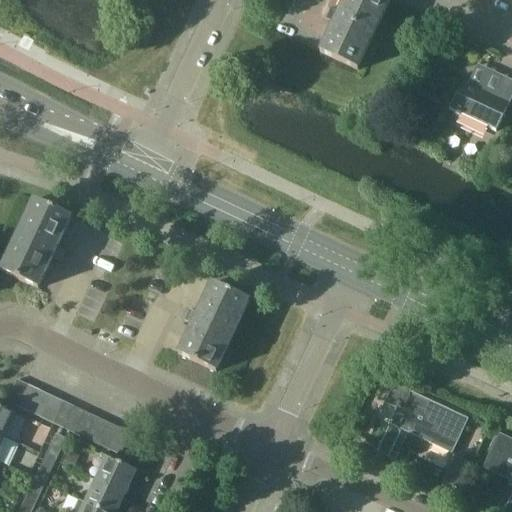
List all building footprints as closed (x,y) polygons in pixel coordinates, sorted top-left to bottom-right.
[(358,71),(392,1),(390,0),(345,0),(339,13),(332,9),(327,20),(335,23),(320,54),(358,71)] [(467,84),(462,95),(459,93),(450,111),(457,114),(456,116),(460,118),(461,116),(496,133),(511,99),(511,82),(504,79),(495,98),(467,84)] [(58,248),(72,218),(35,201),(2,272),(38,289),(53,259),(61,263),(66,252),(58,248)] [(249,302),(213,285),(198,315),(190,311),(185,322),(193,325),(179,355),(216,372),(249,302)] [(19,408),(29,386),(18,381),(8,403),(19,408)] [(30,413),(40,392),(29,386),(19,408),(30,413)] [(402,431),(434,446),(452,455),(468,420),(395,386),(386,405),(397,410),(377,453),(390,459),(402,431)] [(41,419),(51,397),(40,392),(30,413),(41,419)] [(53,424),(63,402),(51,397),(41,419),(53,424)] [(64,429),(74,407),(63,402),(53,424),(64,429)] [(75,434),(85,413),(74,407),(64,429),(75,434)] [(15,415),(0,408),(0,435),(6,438),(10,430),(9,429),(15,415)] [(86,440),(97,418),(85,413),(75,434),(86,440)] [(98,445),(108,423),(97,418),(86,440),(98,445)] [(109,450),(119,428),(108,423),(98,445),(109,450)] [(121,455),(131,434),(119,428),(109,450),(121,455)] [(65,438),(55,434),(50,446),(60,451),(65,438)] [(511,511),(511,440),(500,435),(483,469),(511,483),(511,494),(504,511),(511,511)] [(55,462),(60,451),(50,446),(44,457),(55,462)] [(67,452),(62,465),(74,470),(79,457),(67,452)] [(49,473),(55,462),(44,457),(39,468),(49,473)] [(455,457),(443,482),(457,489),(469,463),(455,457)] [(100,473),(96,481),(124,494),(127,487),(128,487),(135,472),(117,463),(108,459),(101,473),(100,473)] [(44,484),(49,473),(39,468),(34,479),(44,484)] [(39,496),(44,484),(34,479),(29,491),(39,496)] [(93,491),(87,504),(103,511),(117,511),(121,503),(120,502),(124,494),(96,481),(92,490),(93,491)] [(33,507),(39,496),(29,491),(23,502),(33,507)] [(80,501),(74,511),(103,511),(87,504),(80,501)] [(31,511),(33,507),(23,502),(18,511),(31,511)]
